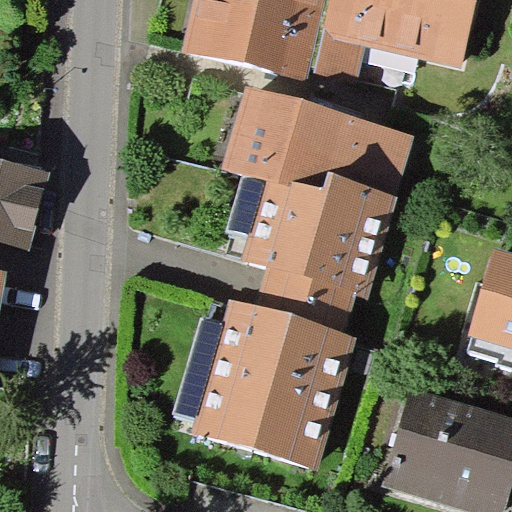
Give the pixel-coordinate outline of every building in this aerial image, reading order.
[(310,0),(182,0),(172,57),(295,81),(310,0)] [(480,0),(325,0),(316,46),(466,75),(480,0)] [(405,142),(232,102),(214,182),(269,194),(375,222),(386,222),(405,142)] [(41,178),(0,167),(0,265),(18,270),(41,178)] [(375,222),(269,194),(237,319),(342,347),(375,222)] [(511,247),(494,242),(471,317),(511,329),(511,247)] [(237,319),(220,315),(186,448),(307,479),(342,347),(237,319)] [(497,511),(511,458),(511,429),(399,399),(373,494),(438,511),(497,511)]
